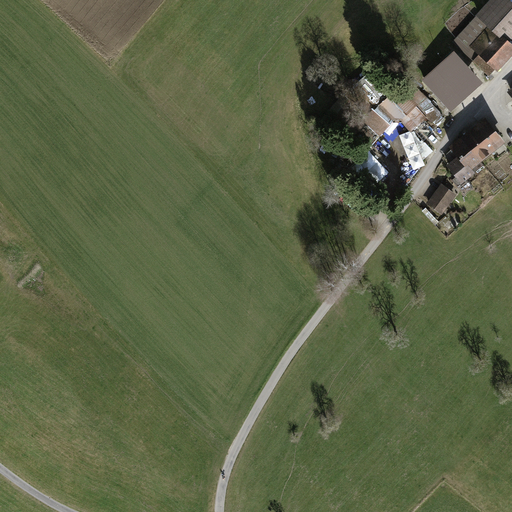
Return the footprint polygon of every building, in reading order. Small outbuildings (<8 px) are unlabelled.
[(476,16),(452,42),(489,75),(494,69),(497,72),(511,54),(511,43),(509,41),(511,38),(511,1),(510,0),(488,0),(475,15),(476,16)] [(421,79),(450,111),(482,82),(453,50),(421,79)] [(364,155),(394,121),(400,121),(422,145),(435,133),(427,124),(431,119),(435,123),(444,115),(409,78),(375,109),(373,107),(345,139),(364,155)] [(502,142),(484,120),(450,148),(459,158),(448,167),(462,184),(474,174),(470,169),(502,142)] [(377,185),(388,176),(373,158),(362,166),(377,185)] [(428,204),(441,213),(455,195),(442,185),(428,204)]
